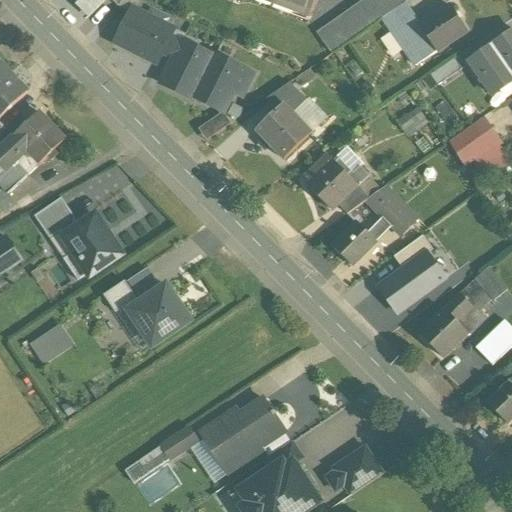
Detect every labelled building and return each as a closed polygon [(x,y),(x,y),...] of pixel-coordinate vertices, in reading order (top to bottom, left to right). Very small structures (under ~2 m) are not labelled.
[(70,0),(89,17),(106,0),(70,0)] [(110,0),(119,9),(125,0),(110,0)] [(319,0),(264,0),(313,18),(319,0)] [(402,0),(373,0),(320,37),(333,55),(384,19),(406,4),(402,0)] [(423,27),(406,4),(384,19),(414,69),(439,53),(423,27)] [(453,8),(423,27),(439,53),(470,34),(453,8)] [(173,34),(132,14),(116,45),(157,66),(163,55),(171,38),(173,34)] [(511,34),(492,49),(511,77),(511,34)] [(182,44),(171,38),(163,55),(174,61),(182,44)] [(198,55),(183,48),(185,44),(183,43),(182,44),(174,61),(161,86),(192,101),(215,56),(214,56),(213,58),(199,51),(198,55)] [(469,64),(493,98),(511,85),(511,77),(492,49),(469,64)] [(229,68),(215,60),(216,57),(215,56),(192,101),(193,102),(194,100),(224,115),(234,95),(240,83),(245,72),(230,64),(229,68)] [(455,60),(431,77),(438,88),(463,71),(455,60)] [(11,69),(26,86),(35,78),(19,61),(11,69)] [(0,65),(0,84),(10,76),(0,65)] [(254,76),(245,72),(240,83),(248,88),(254,76)] [(10,76),(0,84),(0,123),(29,96),(10,76)] [(248,88),(240,83),(234,95),(243,99),(248,88)] [(290,85),(268,101),(278,115),(285,108),(300,94),(290,85)] [(300,94),(285,108),(293,116),(308,103),(300,94)] [(293,116),(285,108),(278,115),(258,134),(284,163),(312,136),(293,116)] [(418,108),(398,121),(407,135),(427,122),(418,108)] [(65,145),(39,117),(7,147),(20,161),(27,155),(40,168),(65,145)] [(485,119),(450,144),(464,168),(497,145),(501,142),(485,119)] [(497,145),(474,161),(487,177),(509,161),(497,145)] [(7,147),(0,154),(0,168),(3,172),(6,175),(16,165),(20,161),(7,147)] [(365,167),(348,150),(334,164),(348,179),(361,170),(365,167)] [(334,164),(328,158),(314,172),(315,172),(306,181),(311,186),(309,188),(332,213),(339,206),(357,190),(358,189),(348,179),(334,164)] [(16,165),(6,175),(3,172),(0,174),(0,189),(8,198),(29,179),(16,165)] [(361,170),(348,179),(358,189),(357,190),(358,191),(359,190),(369,180),(370,179),(361,170)] [(369,180),(359,190),(369,201),(381,192),(369,180)] [(114,234),(127,254),(168,226),(142,188),(129,196),(142,215),(114,234)] [(420,222),(386,189),(381,192),(369,201),(365,203),(383,222),(391,229),(401,239),(420,222)] [(359,190),(358,191),(357,190),(339,206),(348,215),(365,203),(369,201),(359,190)] [(62,200),(35,218),(50,241),(61,233),(75,224),(77,222),(62,200)] [(78,230),(65,239),(75,254),(89,275),(90,277),(121,257),(111,242),(110,243),(104,234),(105,233),(96,218),(78,230)] [(383,222),(368,237),(375,245),(391,229),(383,222)] [(75,224),(61,233),(65,239),(78,230),(75,224)] [(368,237),(357,226),(334,248),(353,268),(376,246),(375,245),(368,237)] [(423,238),(394,260),(404,272),(427,255),(428,256),(433,252),(423,238)] [(6,240),(0,243),(0,276),(5,273),(0,265),(0,262),(15,252),(6,240)] [(75,254),(64,261),(78,282),(89,275),(75,254)] [(428,256),(427,255),(404,272),(380,290),(399,315),(446,281),(428,256)] [(129,313),(140,305),(125,283),(105,297),(116,314),(125,308),(129,313)] [(474,284),(461,297),(472,309),(486,296),(474,284)] [(153,349),(191,323),(167,288),(140,305),(129,313),(153,349)] [(461,297),(445,312),(468,337),(469,337),(485,321),(472,309),(461,297)] [(444,312),(419,336),(444,361),(469,337),(468,337),(445,312),(444,312)] [(44,366),(75,345),(60,324),(30,345),(44,366)] [(510,382),(487,404),(507,425),(511,420),(511,384),(511,383),(510,382)] [(263,401),(239,417),(236,412),(200,435),(227,477),(263,453),(260,449),(285,433),(274,418),(275,417),(273,414),(272,415),(263,401)] [(187,429),(161,446),(171,462),(198,444),(187,429)] [(290,460),(293,465),(301,459),(293,446),(265,464),(271,473),(290,460)] [(353,497),(384,476),(366,450),(335,471),(337,473),(345,486),(353,497)] [(308,511),(320,504),(293,465),(290,460),(271,473),(247,489),(255,501),(243,509),(244,511),(308,511)] [(336,492),(345,486),(337,473),(328,479),(336,492)]
